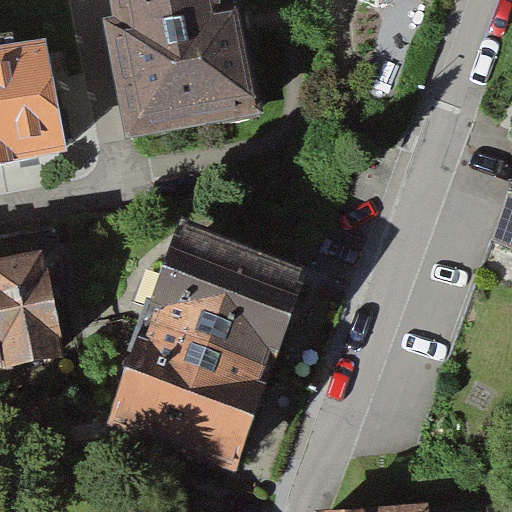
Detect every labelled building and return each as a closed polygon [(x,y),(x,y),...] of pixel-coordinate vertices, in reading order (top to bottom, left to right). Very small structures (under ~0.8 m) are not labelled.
[(95,0),(120,143),(265,115),(240,6),(221,11),(218,0),(95,0)] [(46,38),(0,47),(0,163),(71,149),(46,38)] [(511,190),(485,267),(511,278),(511,190)] [(236,469),(308,268),(180,223),(109,425),(236,469)] [(48,248),(0,257),(0,372),(69,359),(48,248)] [(428,511),(427,502),(315,511),(314,511),(428,511)]
